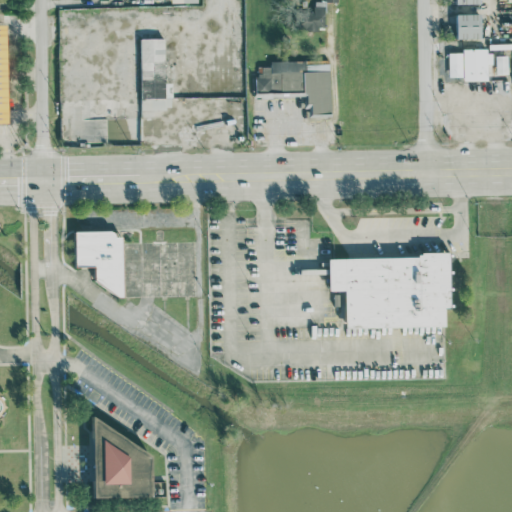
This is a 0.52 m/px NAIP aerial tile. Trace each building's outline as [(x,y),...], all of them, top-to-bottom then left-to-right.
[(296,28),(325,29),(326,0),(315,0),(315,10),(296,10),(296,28)] [(458,38),(483,37),(482,13),(458,13),(458,38)] [(0,122),(10,123),(8,24),(0,23),(0,122)] [(165,37),(141,38),(142,97),(166,97),(165,37)] [(488,80),(487,47),(464,48),(465,80),(488,80)] [(463,51),(449,52),(449,76),(463,76),(463,51)] [(505,74),(504,55),(492,55),(493,75),(505,74)] [(331,63),(307,63),(307,60),(271,60),(271,66),(263,66),(263,73),(256,73),(256,95),(306,95),(306,113),(331,113),(331,63)] [(142,98),(142,109),(172,109),(172,98),(142,98)] [(75,268),(74,233),(110,232),(113,233),(114,238),(120,238),(121,299),(118,299),(93,281),(94,268),(75,268)] [(348,328),(447,326),(447,308),(452,308),(451,254),(330,256),(331,291),(347,290),(348,328)] [(92,499),(91,414),(149,454),(150,496),(92,499)]
